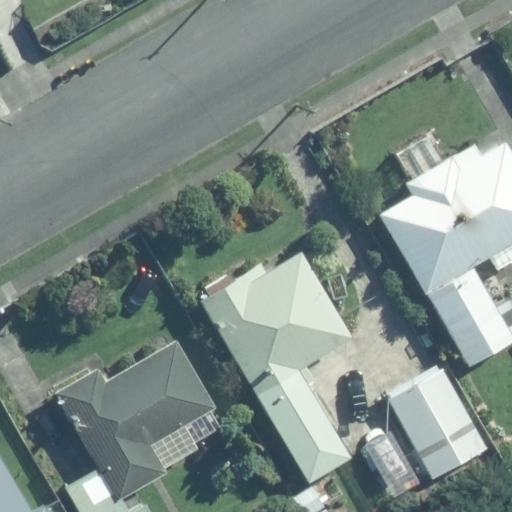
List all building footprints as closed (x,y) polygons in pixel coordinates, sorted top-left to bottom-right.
[(464,358),(511,329),(511,306),(503,292),(490,300),(465,255),(482,245),(490,260),(511,249),(511,238),(509,233),(511,230),(511,159),(496,131),(472,144),(466,134),(398,171),(404,183),(371,201),(417,282),(464,358)] [(255,253),(193,289),(301,473),(345,447),(303,375),(309,371),(299,355),(347,328),(295,239),(258,261),(255,253)] [(208,399),(168,330),(96,369),(91,358),(45,381),(89,459),(109,492),(116,487),(157,464),(142,435),(208,399)] [(479,441),(432,356),(380,384),(427,469),(479,441)] [(0,511),(46,511),(37,495),(25,501),(0,458),(0,511)] [(109,492),(89,459),(59,477),(76,511),(149,511),(140,497),(123,505),(116,487),(109,492)] [(327,511),(307,480),(289,490),(301,511),(327,511)]
